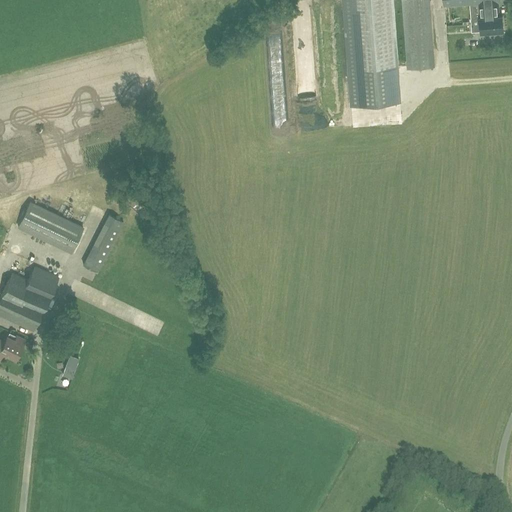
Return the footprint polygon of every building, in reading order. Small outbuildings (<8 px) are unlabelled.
[(428,0),(341,0),(350,106),(400,102),(392,0),(402,0),(408,69),(434,67),(428,0)] [(480,32),(503,30),(502,16),(498,17),(497,2),(500,2),(499,0),(443,0),(444,6),(479,3),(480,18),(479,18),(480,32)] [(474,25),(452,26),(453,34),(475,33),(474,25)] [(304,130),(319,130),(319,113),(303,113),(304,130)] [(83,227),(30,202),(18,227),(71,252),(83,227)] [(110,214),(86,265),(102,272),(126,222),(110,214)] [(0,315),(33,331),(59,277),(34,266),(27,280),(12,273),(0,297),(0,315)] [(3,353),(15,359),(24,340),(16,336),(14,340),(7,337),(4,343),(0,340),(0,357),(0,358),(3,353)]
